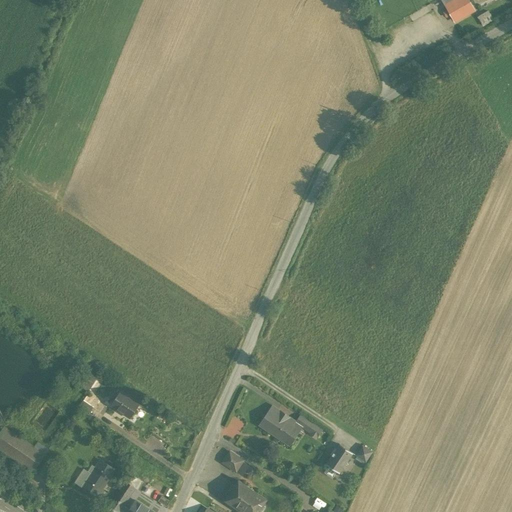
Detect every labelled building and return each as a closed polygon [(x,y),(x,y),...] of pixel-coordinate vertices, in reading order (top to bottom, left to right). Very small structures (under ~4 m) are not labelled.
[(467,0),(455,0),(446,5),(455,21),(473,10),(467,0)] [(489,9),(479,15),(484,24),(494,19),(489,9)] [(100,370),(88,362),(79,376),(91,384),(100,370)] [(141,403),(122,390),(112,404),(131,417),(141,403)] [(296,422),(272,406),(269,410),(270,410),(294,426),(296,423),(296,422)] [(294,426),(270,410),(265,418),(261,424),(260,424),(267,429),(266,430),(272,434),(273,432),(276,434),(275,436),(284,441),(294,426)] [(310,422),(300,416),(296,422),(296,423),(305,429),(310,422)] [(310,422),(305,429),(310,432),(315,425),(310,422)] [(45,455),(3,427),(0,431),(0,449),(34,472),(45,455)] [(339,444),(326,464),(339,473),(353,453),(339,444)] [(373,452),(362,445),(355,455),(366,462),(373,452)] [(243,461),(230,451),(222,462),(236,471),(243,461)] [(100,460),(83,487),(81,486),(81,487),(98,498),(103,490),(102,489),(115,469),(100,460)] [(127,485),(137,491),(143,482),(133,476),(127,485)] [(258,511),(267,499),(238,480),(225,501),(242,511),(258,511)] [(117,511),(122,511),(137,491),(127,485),(112,508),(117,511)] [(152,511),(136,501),(128,511),(152,511)]
